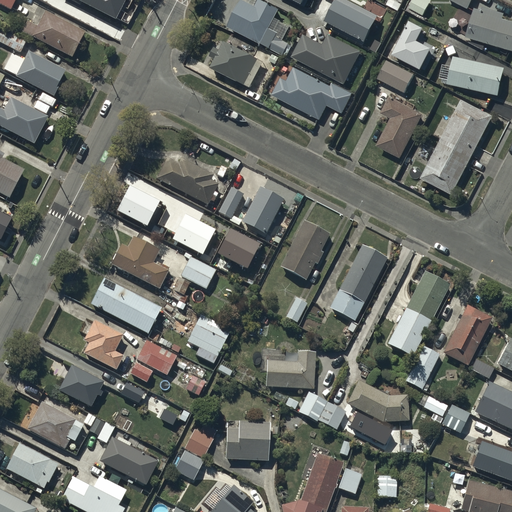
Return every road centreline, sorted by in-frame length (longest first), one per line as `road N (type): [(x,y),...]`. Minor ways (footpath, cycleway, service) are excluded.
road 1 (residential): [(135,80),(475,251)]
road 2 (residential): [(0,344),(135,80)]
